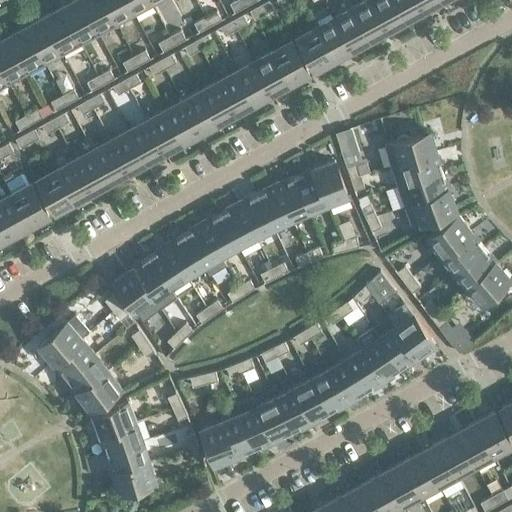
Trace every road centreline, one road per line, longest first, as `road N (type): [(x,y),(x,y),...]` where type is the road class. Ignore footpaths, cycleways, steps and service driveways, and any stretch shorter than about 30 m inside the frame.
road 1 (residential): [(0,303),(511,21)]
road 2 (residential): [(206,511),(511,343)]
